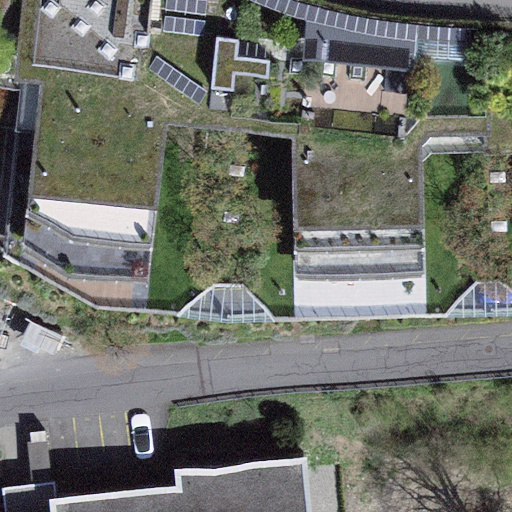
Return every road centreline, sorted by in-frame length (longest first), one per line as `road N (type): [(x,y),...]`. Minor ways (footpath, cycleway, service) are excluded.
road 1 (unclassified): [(0,413),(183,381),(511,353)]
road 2 (unclassified): [(511,1),(378,0)]
